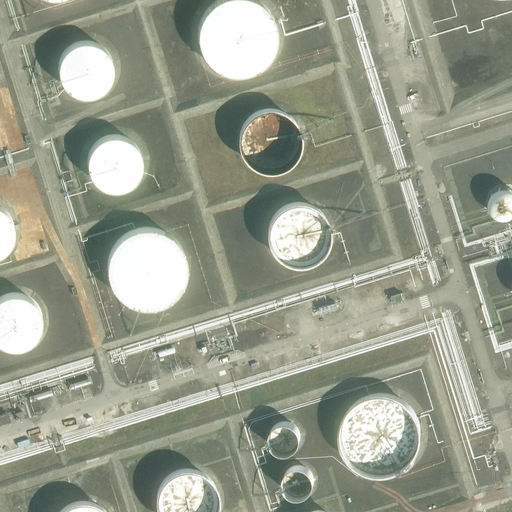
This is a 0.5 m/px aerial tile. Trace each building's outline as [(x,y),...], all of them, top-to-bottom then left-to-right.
[(278,33),(278,32),(277,24),(275,17),(273,13),(271,10),(267,4),(262,0),(213,0),(209,3),(204,9),(200,16),(199,20),(198,24),(197,32),(198,40),(200,46),(203,53),(206,57),(208,60),(214,65),(220,69),(225,70),(228,71),(236,72),(243,72),(247,71),(251,70),(258,67),(261,65),(265,61),(268,58),(271,55),(274,48),(276,44),(277,40),(278,33)] [(116,66),(116,65),(116,60),(114,54),(112,50),(108,45),(104,42),(99,39),(94,37),(89,37),(83,37),(78,38),(72,41),(68,44),(65,48),(62,53),(60,59),(59,65),(60,71),(61,76),(63,80),(68,85),(71,89),(76,91),(81,93),(86,94),(92,93),(97,92),(100,91),(103,89),(107,86),(111,82),(114,77),(116,71),(116,66)] [(302,137),(301,133),(301,130),(299,124),(296,119),(292,114),(288,110),(283,108),(278,106),(271,105),(264,105),(258,107),(252,110),(247,114),(243,119),(240,124),(239,130),(238,136),(238,142),(240,148),(243,154),(247,159),(252,163),(257,166),(264,168),(269,169),(276,168),(282,166),(287,164),(292,160),(296,155),(299,150),(301,144),(302,137)] [(144,159),(143,153),(142,148),(139,143),(135,138),(131,135),(126,133),(120,131),(115,131),(109,131),(105,133),(100,135),(95,139),(92,144),(90,148),(88,153),(88,159),(88,164),(89,169),(92,174),(95,178),(99,182),(104,184),(109,186),(115,187),(120,187),(125,185),(130,183),(135,179),(139,175),(141,170),(143,165),(144,159)] [(511,184),(509,184),(506,183),(501,184),(498,184),(495,186),(493,188),(490,191),(488,194),(487,197),(487,201),(487,205),(488,208),(489,211),(492,214),(494,216),(497,218),(501,219),(504,220),(508,219),(511,219),(511,218),(511,184)] [(332,232),(332,231),(332,224),(330,218),(327,213),(323,208),(318,204),(313,201),(307,199),(301,198),(297,198),(293,199),(288,201),(282,203),(277,207),(273,212),(272,214),(270,218),(268,224),(267,230),(268,237),(269,243),(272,248),(276,253),(281,258),(286,261),(292,263),(299,264),(305,263),(310,262),(317,259),(322,255),(326,250),(328,247),(330,244),(332,238),(332,232)] [(16,228),(16,227),(15,222),(14,217),(11,212),(8,208),(4,205),(1,203),(0,202),(0,252),(3,250),(7,247),(11,242),(14,238),(15,233),(16,228)] [(187,265),(186,257),(184,250),(181,244),(176,238),(170,233),(164,229),(157,226),(152,225),(148,225),(144,225),(140,226),(133,227),(130,229),(126,231),(119,236),(114,242),(111,248),(109,252),(108,256),(107,263),(108,270),(108,274),(110,278),(113,285),(116,290),(118,292),(124,297),(126,299),(131,301),(135,303),(139,304),(146,305),(153,304),(157,303),(161,302),(167,299),(171,296),(174,294),(177,291),(180,288),(182,283),(184,280),(186,273),(187,265)] [(44,319),(44,318),(44,312),(42,308),(39,302),(36,298),(31,294),(26,292),(20,290),(15,290),(9,291),(4,293),(0,294),(0,341),(4,344),(10,346),(14,347),(21,346),(25,345),(30,343),(35,339),(39,335),(42,330),(44,325),(44,319)] [(402,293),(391,297),(393,303),(404,300),(402,293)] [(493,323),(498,345),(511,341),(511,309),(511,312),(501,314),(498,303),(489,305),(490,309),(493,323)] [(231,330),(208,337),(210,343),(233,336),(231,330)] [(207,343),(200,345),(202,353),(209,351),(207,343)] [(423,430),(423,429),(423,425),(422,421),(420,414),(418,410),(416,406),(411,401),(405,395),(398,391),(394,390),(390,389),(383,388),(379,388),(373,389),(366,391),(359,395),(355,397),(353,400),(350,402),(347,406),(345,410),(343,414),(341,421),(340,429),(340,433),(341,437),(343,444),(345,449),(347,452),(351,458),(357,463),(361,466),(365,468),(369,469),(373,470),(381,471),(389,470),(396,468),(403,465),(407,462),(411,459),(416,453),(419,446),(422,439),(423,435),(423,430)] [(0,414),(0,425),(11,422),(8,412),(0,414)] [(301,434),(301,431),(300,428),(299,425),(296,423),(294,421),(291,419),(288,418),(284,418),(281,419),(278,419),(276,421),(273,423),(271,425),(270,428),(269,431),(269,435),(269,437),(270,441),(272,444),(274,446),(276,448),(279,449),(282,450),(285,450),(288,450),(290,449),(294,448),(296,446),(298,444),(300,441),(301,437),(301,434)] [(315,479),(315,476),(314,473),(312,469),(310,467),(307,465),(304,463),(301,463),(298,463),(295,463),(293,464),(290,465),(287,468),(286,470),(284,473),(283,476),(283,479),(283,482),(284,484),(286,487),(288,490),(290,492),(293,493),(297,494),(299,495),(302,495),(305,493),(308,492),(311,490),(313,487),(314,485),(315,482),(315,479)] [(220,496),(219,490),(217,484),(214,479),(211,474),(208,471),(202,468),(197,466),(194,465),(190,464),(187,464),(183,465),(176,467),(172,469),(169,471),(166,473),(162,478),(159,483),(158,489),(157,495),(157,501),(159,507),(161,511),(214,511),(217,509),(219,502),(220,496)] [(111,511),(110,510),(106,505),(101,501),(95,498),(89,496),(84,496),(78,496),(72,498),(67,501),(61,505),(57,510),(55,511),(111,511)]
